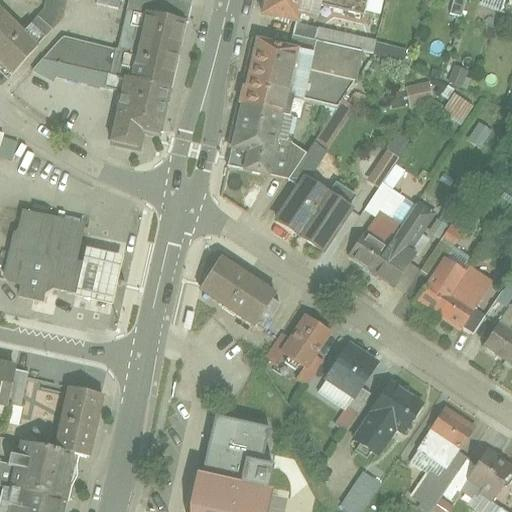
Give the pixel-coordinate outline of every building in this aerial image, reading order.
[(0,8),(0,55),(8,63),(58,14),(61,0),(36,0),(36,2),(15,23),(0,8)] [(136,143),(155,147),(190,0),(133,0),(122,50),(59,35),(56,49),(45,46),(40,68),(110,85),(96,145),(131,162),(136,143)] [(96,0),(95,5),(118,8),(119,0),(96,0)] [(266,0),(263,17),(297,24),(300,15),(317,18),(320,6),(364,16),(367,0),(266,0)] [(451,0),(448,15),(461,18),(464,0),(451,0)] [(285,50),(261,45),(232,167),(270,175),(283,116),(319,124),(354,51),(288,36),(285,50)] [(432,102),(428,83),(403,88),(408,107),(432,102)] [(452,94),(439,114),(458,127),(472,107),(452,94)] [(5,132),(0,152),(0,193),(10,196),(25,137),(5,132)] [(299,178),(269,222),(317,254),(347,210),(299,178)] [(339,255),(391,290),(433,226),(382,192),(339,255)] [(83,227),(21,214),(15,243),(6,242),(0,273),(0,278),(20,283),(16,303),(39,308),(43,290),(74,298),(81,265),(75,264),(83,227)] [(121,259),(84,251),(71,308),(109,316),(121,259)] [(254,331),(276,295),(219,259),(196,295),(254,331)] [(467,335),(485,310),(435,275),(417,300),(467,335)] [(511,328),(497,318),(480,344),(511,364),(511,328)] [(328,334),(306,320),(279,360),(302,374),(328,334)] [(372,360),(347,343),(322,378),(347,396),(372,360)] [(17,370),(0,365),(0,410),(7,412),(17,370)] [(104,399),(69,391),(54,455),(91,462),(104,399)] [(376,459),(405,417),(372,394),(343,437),(376,459)] [(477,431),(451,413),(421,458),(438,470),(421,497),(437,508),(451,487),(462,495),(474,478),(502,497),(511,482),(511,454),(496,444),(484,462),(465,449),(477,431)] [(208,419),(186,511),(267,511),(271,498),(266,496),(271,470),(259,468),(267,432),(254,429),(208,419)] [(60,511),(73,460),(54,455),(21,445),(17,462),(9,460),(7,467),(0,465),(0,490),(9,492),(5,511),(60,511)] [(338,509),(342,511),(363,511),(379,483),(359,472),(338,509)]
